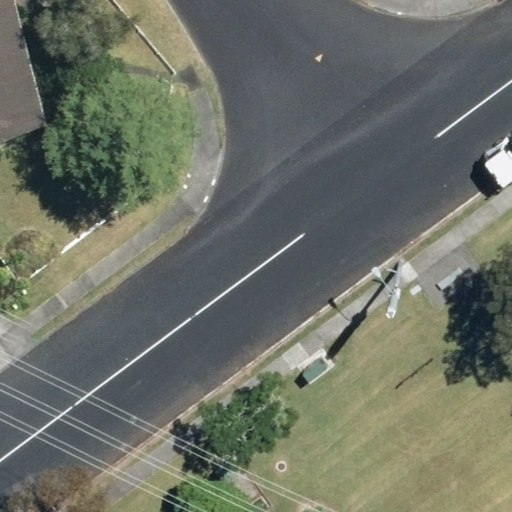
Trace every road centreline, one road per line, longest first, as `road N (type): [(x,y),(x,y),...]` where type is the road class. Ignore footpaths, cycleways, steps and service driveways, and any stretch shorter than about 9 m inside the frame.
road 1 (secondary): [(414,152),(0,458)]
road 2 (residential): [(414,152),(285,0)]
road 3 (secondary): [(511,80),(414,152)]
